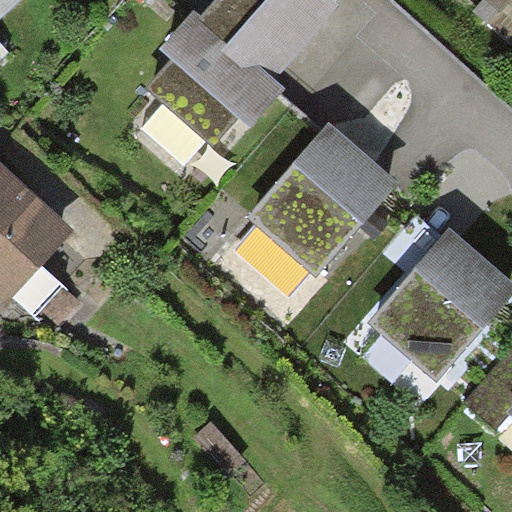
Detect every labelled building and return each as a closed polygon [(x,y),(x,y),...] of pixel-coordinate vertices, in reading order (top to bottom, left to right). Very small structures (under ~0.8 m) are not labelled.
[(0,23),(23,0),(0,0),(0,64),(3,62),(0,51),(0,23)] [(339,10),(327,0),(218,0),(201,20),(274,84),(339,10)] [(511,0),(482,0),(499,15),(508,5),(511,8),(511,0)] [(274,84),(201,20),(194,14),(159,55),(171,65),(146,93),(213,152),(238,124),(250,134),(285,93),(274,84)] [(397,190),(328,128),(246,220),(315,281),(397,190)] [(74,234),(0,166),(0,305),(5,310),(74,234)] [(511,298),(511,289),(449,233),(369,325),(438,386),(511,298)] [(511,409),(511,345),(465,400),(499,429),(509,417),(507,416),(511,409)]
